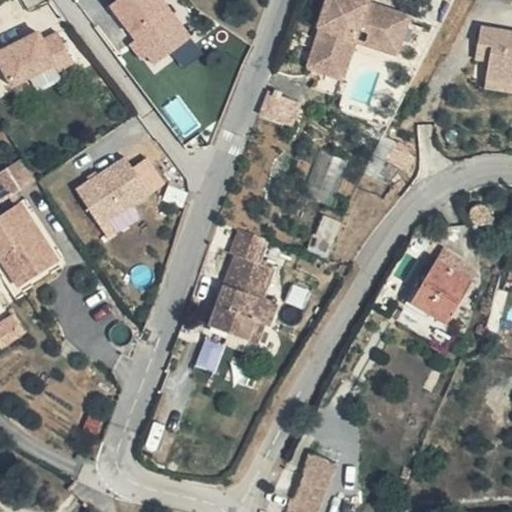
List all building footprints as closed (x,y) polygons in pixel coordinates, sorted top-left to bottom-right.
[(189,40),(160,0),(116,0),(108,5),(132,39),(145,57),(152,66),(189,40)] [(363,3),(364,0),(323,0),(314,26),(316,27),(309,51),(329,58),(332,48),(349,42),(355,28),(365,31),(361,43),(392,54),(401,29),(387,23),(390,13),(373,7),(369,17),(360,14),(363,3)] [(373,7),(363,3),(360,14),(369,17),(373,7)] [(405,18),(390,13),(387,23),(401,29),(405,18)] [(511,31),(477,26),(475,45),(491,47),(488,63),(485,78),(511,82),(511,31)] [(36,32),(0,50),(0,67),(9,86),(52,65),(55,71),(71,63),(56,32),(40,40),(36,32)] [(139,61),(145,57),(132,39),(127,42),(139,61)] [(337,79),(349,42),(332,48),(329,58),(309,51),(303,67),(337,79)] [(491,47),(475,45),(472,61),(488,63),(491,47)] [(263,121),(282,127),(290,105),(270,99),(263,121)] [(290,105),(282,127),(298,132),(305,110),(290,105)] [(320,149),(314,184),(339,188),(345,153),(320,149)] [(153,196),(127,159),(79,193),(104,229),(153,196)] [(0,199),(31,180),(20,161),(0,174),(0,199)] [(0,273),(14,296),(55,272),(15,209),(0,219),(0,273)] [(236,228),(229,251),(233,252),(257,261),(265,239),(236,228)] [(471,283),(476,270),(439,250),(409,304),(443,325),(463,294),(467,296),(471,283)] [(204,330),(239,343),(245,324),(252,326),(260,304),(273,266),(257,261),(233,252),(204,330)] [(252,326),(252,328),(263,332),(271,308),(260,304),(252,326)] [(0,345),(23,331),(15,316),(0,324),(0,345)] [(239,343),(246,346),(252,328),(252,326),(245,324),(239,343)] [(284,505),(296,511),(312,511),(336,468),(309,454),(284,505)]
